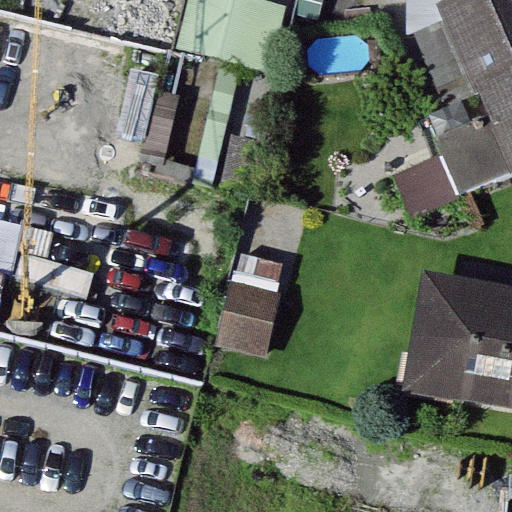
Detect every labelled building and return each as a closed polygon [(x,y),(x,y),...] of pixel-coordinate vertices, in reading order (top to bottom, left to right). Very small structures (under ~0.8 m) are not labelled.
[(299,8),(265,0),(204,0),(192,51),(284,73),(299,8)] [(511,190),(511,0),(483,0),(440,19),(485,125),(421,152),(449,217),(511,190)] [(135,137),(159,143),(154,162),(191,171),(217,62),(180,54),(173,84),(149,78),(135,137)] [(152,168),(94,154),(87,184),(145,197),(152,168)] [(255,207),(215,343),(266,358),(306,222),(255,207)] [(511,405),(511,279),(450,268),(429,391),(511,405)]
